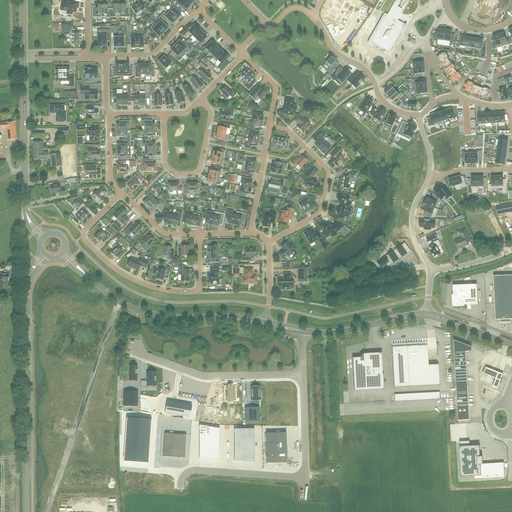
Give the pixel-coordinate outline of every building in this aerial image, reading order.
[(76,10),(75,10),(76,7),(78,8),(79,3),(78,2),(62,0),(61,8),(62,10),(67,11),(67,14),(72,14),(72,12),(76,12),(76,11),(76,10)] [(189,7),(182,0),(180,2),(177,0),(175,0),(173,3),(177,7),(178,8),(180,6),(185,11),(186,12),(190,8),(189,7)] [(326,17),(334,22),(335,21),(340,24),(340,23),(344,26),(344,27),(349,19),(348,19),(349,16),(351,14),(356,6),(355,6),(355,7),(351,4),(344,0),(337,0),(336,1),(333,6),(332,6),(328,12),(329,13),(327,17),(326,17)] [(404,34),(404,33),(408,26),(403,23),(405,19),(407,16),(410,15),(412,15),(413,14),(415,13),(417,10),(418,10),(419,8),(419,4),(419,1),(418,0),(386,0),(380,11),(385,14),(369,43),(375,46),(376,44),(377,45),(387,50),(386,52),(391,55),(400,40),(404,34)] [(490,14),(494,15),(500,0),(481,0),(481,2),(482,3),(478,10),(490,15),(490,14)] [(511,0),(505,0),(497,16),(503,19),(511,0)] [(152,10),(150,8),(145,3),(142,5),(140,3),(132,8),(135,14),(145,8),(149,12),(152,10)] [(177,7),(173,3),(171,5),(172,6),(170,8),(172,10),(169,12),(176,19),(178,18),(179,19),(181,16),(181,15),(175,9),(177,7)] [(102,17),(101,14),(101,5),(95,5),(95,11),(92,11),(92,17),(102,17)] [(108,5),(101,5),(101,14),(105,14),(105,18),(111,18),(110,10),(108,10),(108,5)] [(113,10),(110,10),(111,18),(111,17),(116,17),(116,14),(119,14),(119,5),(113,5),(113,10)] [(124,5),(119,5),(119,14),(120,17),(129,17),(129,14),(126,14),(126,5),(124,5)] [(175,21),(176,19),(169,12),(167,15),(164,12),(160,16),(164,20),(165,21),(167,19),(172,24),(172,23),(173,24),(176,21),(175,21)] [(162,22),(164,20),(160,16),(158,18),(159,19),(157,21),(159,23),(157,25),(164,32),(165,31),(166,32),(168,29),(168,28),(162,22)] [(189,24),(180,33),(184,36),(188,32),(192,36),(199,29),(195,25),(192,28),(189,25),(189,24)] [(69,29),(69,32),(72,32),(72,36),(72,39),(72,44),(74,44),(74,45),(79,45),(79,44),(81,44),(81,39),(81,36),(81,31),(75,31),(75,28),(72,28),(72,25),(62,25),(62,31),(64,31),(64,29),(69,29)] [(162,34),(164,32),(157,25),(154,28),(152,26),(150,28),(148,30),(152,34),(154,32),(159,37),(160,37),(163,35),(162,34)] [(199,29),(192,36),(196,40),(203,33),(199,29)] [(438,35),(434,35),(433,41),(438,41),(438,40),(444,41),(446,30),(439,29),(438,35)] [(110,30),(98,30),(98,47),(102,47),(102,45),(103,45),(106,45),(106,40),(110,40),(110,30)] [(450,43),(453,44),(454,38),(451,37),(452,31),(446,30),(444,41),(450,42),(450,43)] [(140,35),(137,35),(137,38),(137,48),(139,48),(139,49),(143,48),(143,47),(143,45),(143,40),(146,39),(146,33),(143,33),(143,35),(140,35)] [(203,33),(196,40),(200,44),(207,37),(203,33)] [(506,40),(504,33),(498,35),(502,47),(510,44),(509,39),(506,40)] [(131,34),(127,34),(128,40),(131,40),(131,45),(131,48),(131,49),(135,49),(135,48),(137,48),(137,38),(137,35),(133,35),(133,34),(131,34)] [(502,47),(498,35),(493,37),(495,43),(492,44),(494,49),(502,47)] [(115,37),(114,37),(114,47),(116,47),(124,47),(124,37),(115,37)] [(465,47),(467,37),(461,37),(460,43),(456,42),(456,47),(460,48),(460,45),(465,46),(465,47)] [(478,39),(476,49),(481,50),(481,52),(486,52),(486,43),(483,43),(483,40),(478,39)] [(176,44),(175,45),(182,52),(184,54),(186,51),(188,50),(189,51),(191,48),(187,44),(185,46),(181,43),(179,41),(178,40),(176,43),(176,44)] [(216,45),(212,41),(205,48),(209,52),(216,45)] [(173,46),(170,49),(171,49),(171,50),(172,51),(176,55),(174,57),(178,62),(182,58),(185,55),(184,54),(182,52),(175,45),(174,47),(173,46)] [(216,46),(216,45),(209,52),(213,56),(220,50),(216,46)] [(224,54),(220,50),(213,56),(217,60),(224,54),(224,53),(224,54)] [(441,63),(448,58),(449,58),(445,52),(443,54),(442,53),(439,56),(437,58),(441,63)] [(224,54),(217,60),(221,64),(218,68),(221,72),(226,67),(222,64),(228,58),(224,54)] [(159,61),(158,62),(159,62),(165,69),(166,69),(169,65),(171,67),(173,65),(173,66),(176,64),(171,59),(169,61),(164,57),(164,56),(164,57),(163,57),(163,56),(160,59),(161,60),(159,62),(159,61)] [(338,65),(339,64),(336,61),(331,57),(324,64),(329,69),(327,71),(330,74),(334,70),(338,65)] [(451,63),(451,62),(448,58),(441,63),(444,67),(451,63)] [(200,62),(198,64),(202,71),(199,74),(201,76),(206,81),(211,77),(205,70),(208,67),(200,62)] [(447,73),(447,72),(454,68),(455,67),(451,62),(451,63),(444,67),(443,67),(447,73)] [(123,77),(122,65),(121,65),(121,64),(117,64),(117,65),(116,65),(116,70),(113,70),(113,77),(123,77)] [(132,77),(132,70),(129,70),(129,65),(128,65),(128,64),(124,64),(124,65),(122,65),(123,77),(132,77)] [(145,76),(144,65),(143,65),(143,64),(139,64),(139,65),(138,65),(138,70),(135,70),(135,78),(141,78),(141,75),(144,75),(144,76),(145,76)] [(154,77),(154,70),(151,70),(151,64),(150,64),(146,64),(144,65),(145,76),(151,76),(151,77),(154,77)] [(413,69),(410,69),(411,75),(412,75),(413,78),(419,77),(418,74),(425,73),(424,67),(414,69),(413,69)] [(69,87),(74,87),(74,76),(69,76),(69,68),(55,68),(56,81),(69,81),(69,87)] [(97,74),(97,69),(92,69),(92,68),(86,68),(86,74),(85,74),(85,78),(83,78),(83,83),(92,83),(92,78),(97,78),(97,74)] [(336,72),(331,77),(334,80),(339,85),(342,82),(349,75),(350,74),(345,68),(343,70),(339,74),(336,72)] [(450,77),(457,72),(454,68),(447,72),(448,72),(450,77)] [(191,80),(193,83),(197,89),(202,85),(198,78),(201,76),(199,74),(194,69),(191,71),(194,78),(191,80)] [(247,69),(240,75),(246,81),(243,85),(248,90),(253,85),(250,82),(255,77),(247,69)] [(458,72),(457,72),(450,77),(453,82),(456,80),(459,79),(459,78),(461,77),(458,72)] [(351,76),(349,79),(357,86),(360,84),(360,83),(361,82),(362,82),(364,79),(359,74),(354,79),(351,76)] [(183,87),(187,94),(188,96),(194,93),(190,85),(193,83),(191,80),(188,76),(185,78),(187,85),(183,87)] [(426,82),(419,83),(419,79),(413,80),(414,89),(427,87),(426,82)] [(470,93),(470,92),(473,84),(474,84),(467,81),(466,84),(465,87),(464,90),(470,93)] [(388,97),(395,90),(393,88),(395,86),(392,82),(387,86),(389,88),(384,93),(388,97)] [(83,84),(77,85),(77,91),(81,91),(81,94),(85,94),(85,99),(97,99),(97,97),(99,96),(99,94),(97,93),(97,91),(89,91),(89,87),(83,87),(83,84)] [(152,96),(152,100),(154,100),(154,105),(161,105),(161,99),(165,99),(165,96),(165,95),(165,91),(164,88),(163,84),(161,84),(160,88),(159,95),(154,95),(154,96),(152,96)] [(175,94),(175,95),(178,103),(184,101),(183,95),(187,94),(183,87),(182,84),(178,85),(179,92),(175,94)] [(473,84),(470,92),(475,94),(479,86),(473,84)] [(165,95),(165,96),(165,99),(166,105),(173,104),(172,95),(175,95),(175,94),(173,86),(170,87),(169,94),(165,95)] [(475,94),(481,96),(484,88),(479,86),(475,94)] [(258,87),(255,90),(250,95),(255,100),(257,98),(259,98),(261,100),(268,93),(263,88),(261,89),(258,87)] [(415,98),(421,97),(421,94),(427,93),(427,87),(414,89),(415,98)] [(221,92),(224,95),(222,97),(225,100),(227,98),(230,96),(232,98),(236,94),(232,90),(230,92),(225,88),(221,92)] [(484,88),(481,96),(480,97),(487,99),(488,96),(490,93),(489,93),(490,90),(484,88)] [(497,92),(497,96),(501,96),(502,100),(508,99),(506,89),(500,90),(500,92),(497,92)] [(395,90),(388,97),(392,101),(397,97),(399,99),(404,95),(402,93),(399,95),(395,90)] [(122,105),(122,94),(117,94),(117,91),(113,91),(113,94),(113,97),(116,97),(117,105),(122,105)] [(402,104),(404,106),(408,106),(407,108),(417,109),(417,103),(406,102),(405,101),(407,99),(405,97),(401,101),(403,103),(402,104)] [(285,102),(283,113),(292,115),(293,111),(294,111),(295,110),(295,109),(296,107),(295,106),(295,105),(294,105),(292,105),(293,103),(292,103),(292,100),(286,98),(285,102)] [(371,104),(364,100),(358,108),(365,113),(371,104)] [(64,106),(50,106),(50,113),(55,113),(56,115),(57,115),(57,122),(64,122),(64,120),(65,120),(65,113),(64,113),(64,106)] [(94,110),(94,107),(85,107),(86,113),(88,113),(88,118),(98,117),(98,110),(94,110)] [(373,118),(379,122),(385,113),(379,109),(378,111),(374,108),(370,114),(374,116),(373,118)] [(451,108),(446,110),(449,121),(454,119),(451,108)] [(253,119),(263,121),(264,119),(263,117),(263,116),(263,115),(258,114),(258,110),(252,109),(250,115),(253,116),(253,119)] [(221,112),(220,119),(229,121),(230,116),(233,117),(234,112),(227,110),(227,113),(221,112)] [(446,110),(440,111),(444,122),(449,121),(446,110)] [(440,111),(435,113),(439,124),(444,122),(440,111)] [(432,121),(427,122),(429,127),(439,124),(435,113),(430,115),(432,121)] [(485,113),(478,114),(478,124),(479,127),(486,126),(486,123),(485,123),(485,113)] [(389,114),(384,125),(396,131),(399,124),(394,122),(396,118),(389,114)] [(299,125),(297,127),(303,133),(310,125),(308,123),(308,122),(306,119),(305,120),(304,119),(304,120),(299,116),(295,120),(299,125)] [(263,121),(253,119),(252,122),(249,121),(248,128),(254,130),(255,126),(261,127),(261,126),(261,124),(262,124),(263,123),(263,121)] [(145,126),(145,130),(155,130),(155,123),(152,124),(148,124),(148,120),(142,121),(142,126),(145,126)] [(401,125),(397,132),(411,138),(417,124),(409,120),(406,127),(401,125)] [(119,124),(117,124),(117,130),(127,130),(127,127),(130,126),(130,121),(123,121),(123,124),(119,124)] [(7,140),(16,139),(15,122),(0,123),(0,130),(1,130),(4,130),(4,129),(5,128),(7,140)] [(218,126),(217,132),(226,134),(227,128),(229,129),(230,125),(224,124),(223,127),(218,126)] [(98,129),(88,129),(88,134),(90,134),(90,141),(99,141),(99,137),(100,137),(100,132),(99,132),(98,129)] [(249,139),(259,141),(260,138),(259,137),(259,136),(259,135),(254,133),(254,131),(247,129),(246,135),(249,136),(249,139)] [(127,130),(117,130),(117,137),(124,137),(124,140),(130,140),(130,134),(127,134),(127,130)] [(155,130),(145,130),(145,134),(142,134),(142,140),(149,140),(148,136),(155,136),(155,130)] [(317,143),(315,145),(320,150),(320,151),(322,153),(323,153),(324,154),(330,147),(327,144),(327,143),(326,142),(325,142),(322,139),(325,135),(320,130),(315,135),(312,139),(317,143)] [(226,134),(217,132),(216,139),(221,140),(220,143),(226,144),(227,141),(228,140),(228,135),(225,134),(226,134)] [(275,137),(274,138),(275,138),(274,144),(273,144),(274,144),(283,146),(282,148),(283,148),(287,149),(287,148),(288,144),(288,143),(285,143),(286,140),(286,139),(285,139),(275,138),(275,137)] [(259,141),(249,139),(248,142),(245,141),(244,148),(251,149),(251,145),(257,146),(257,145),(257,144),(258,144),(259,143),(259,141)] [(124,144),(117,144),(117,150),(127,150),(127,147),(130,146),(130,140),(124,140),(124,144)] [(149,144),(149,140),(142,140),(142,146),(145,146),(145,150),(155,150),(155,144),(149,144)] [(33,146),(33,158),(33,160),(48,159),(48,152),(43,152),(43,148),(40,148),(39,147),(38,147),(38,146),(33,146)] [(333,158),(331,160),(336,166),(339,164),(339,165),(340,165),(342,163),(342,162),(341,161),(344,159),(341,156),(342,156),(342,155),(340,153),(342,152),(338,148),(330,155),(333,158)] [(91,154),(91,158),(100,158),(100,152),(97,152),(97,149),(95,149),(88,149),(88,155),(91,154)] [(213,151),(212,157),(221,159),(221,156),(224,156),(225,150),(219,149),(218,152),(213,151)] [(127,150),(117,150),(117,157),(119,157),(119,160),(124,160),(131,160),(130,154),(127,154),(127,150)] [(155,150),(145,150),(145,154),(142,154),(142,160),(149,160),(149,156),(156,156),(155,155),(155,150)] [(462,151),(462,157),(465,157),(465,164),(472,164),(472,152),(465,152),(465,151),(462,151)] [(472,152),(472,164),(478,164),(478,157),(482,157),(483,151),(478,151),(478,152),(472,152)] [(62,166),(61,153),(50,154),(51,167),(57,167),(57,166),(59,166),(62,166)] [(242,165),(246,165),(255,167),(256,164),(256,162),(256,161),(255,161),(251,160),(252,157),(244,155),(243,161),(242,165)] [(295,159),(291,163),(295,167),(297,165),(300,168),(307,161),(302,156),(300,159),(297,157),(295,159)] [(212,157),(211,163),(216,164),(215,168),(221,169),(222,165),(224,159),(221,159),(212,157)] [(119,161),(119,165),(118,165),(118,167),(118,169),(117,169),(118,172),(128,171),(128,167),(136,167),(136,161),(124,161),(119,161)] [(142,161),(142,167),(145,167),(145,171),(156,171),(156,168),(155,164),(148,164),(148,161),(142,161)] [(274,164),(273,164),(271,172),(280,174),(282,168),(286,169),(287,164),(275,162),(274,164)] [(242,165),(241,171),(241,174),(248,176),(249,172),(253,173),(255,170),(255,167),(246,165),(242,165)] [(306,180),(305,187),(310,188),(311,187),(315,188),(315,186),(316,186),(317,183),(316,182),(316,181),(310,179),(311,178),(318,171),(313,167),(306,174),(306,175),(305,175),(304,180),(306,180)] [(96,168),(85,168),(85,174),(89,174),(89,178),(100,178),(100,171),(96,171),(96,168)] [(209,170),(208,176),(217,178),(219,178),(220,172),(221,169),(215,168),(214,171),(209,170)] [(345,176),(343,176),(341,188),(349,189),(351,179),(355,180),(356,174),(352,173),(346,172),(345,176)] [(133,182),(128,187),(131,190),(130,190),(133,192),(140,184),(137,181),(139,179),(135,175),(131,179),(133,182)] [(208,176),(207,182),(212,183),(219,185),(222,182),(222,179),(219,178),(217,178),(208,176)] [(241,176),(240,182),(242,183),(242,186),(251,188),(252,185),(252,182),(251,182),(247,181),(248,178),(241,176)] [(459,184),(460,187),(466,186),(464,179),(461,180),(460,177),(460,176),(449,180),(451,187),(454,186),(459,184)] [(471,185),(468,185),(468,194),(472,194),(472,189),(477,189),(477,177),(475,177),(475,176),(472,176),(472,177),(471,177),(471,185)] [(478,177),(477,177),(477,189),(483,189),(483,194),(487,194),(486,185),(483,185),(483,176),(481,176),(478,176),(478,177)] [(491,185),(488,185),(488,191),(492,191),(492,188),(497,188),(497,176),(491,176),(491,185)] [(503,176),(497,176),(497,188),(503,188),(503,193),(507,193),(506,184),(503,184),(503,176)] [(268,187),(267,193),(279,195),(280,187),(282,188),(284,180),(277,179),(277,182),(273,181),(272,183),(271,183),(271,185),(270,185),(269,187),(268,187)] [(184,187),(184,194),(190,194),(190,192),(191,190),(199,190),(199,183),(194,183),(187,184),(187,187),(184,187)] [(51,194),(59,192),(60,196),(66,194),(65,188),(60,189),(59,184),(50,186),(51,194)] [(168,184),(168,191),(174,191),(175,194),(182,194),(182,187),(179,187),(179,184),(175,184),(171,184),(168,184)] [(452,195),(448,190),(445,187),(443,188),(440,185),(434,190),(442,199),(445,197),(447,199),(450,197),(452,195)] [(237,191),(236,195),(238,195),(244,197),(245,193),(246,193),(248,194),(249,194),(250,192),(250,191),(251,188),(242,186),(239,186),(238,192),(237,191)] [(97,191),(92,196),(99,204),(105,199),(102,196),(102,195),(103,194),(104,194),(106,192),(102,188),(98,192),(97,191)] [(146,205),(148,207),(155,200),(152,197),(154,195),(150,191),(146,195),(148,198),(145,201),(143,203),(146,206),(146,205)] [(424,203),(435,207),(438,199),(433,193),(431,198),(426,196),(424,203)] [(339,213),(339,216),(340,217),(342,218),(344,217),(344,215),(348,216),(348,215),(349,215),(352,213),(352,210),(351,208),(350,208),(351,203),(347,202),(349,196),(338,194),(337,198),(339,198),(338,202),(343,203),(342,208),(339,207),(337,209),(337,211),(338,212),(339,213)] [(307,197),(302,200),(304,203),(299,205),(301,209),(302,209),(305,214),(305,213),(306,214),(309,212),(312,210),(310,208),(311,207),(313,205),(314,206),(315,199),(307,197)] [(77,207),(79,208),(83,204),(78,199),(74,203),(77,207)] [(155,200),(148,207),(149,209),(152,212),(154,210),(157,207),(161,211),(164,205),(160,200),(157,202),(155,200)] [(421,209),(426,211),(423,217),(431,217),(435,207),(424,203),(421,209)] [(511,203),(510,204),(496,207),(497,213),(497,214),(511,212),(511,211),(511,203)] [(122,208),(114,216),(119,221),(120,221),(124,225),(129,220),(125,216),(127,213),(122,208)] [(288,219),(291,220),(292,215),(293,209),(287,208),(286,211),(282,211),(280,221),(287,223),(288,219)] [(83,209),(76,216),(82,222),(89,215),(83,209)] [(160,217),(165,218),(164,223),(167,224),(167,225),(170,226),(172,215),(169,215),(170,211),(164,210),(160,217)] [(209,224),(212,225),(215,212),(205,210),(204,218),(207,218),(207,222),(206,223),(209,224)] [(231,224),(234,225),(236,215),(233,215),(234,211),(227,210),(226,214),(226,217),(229,218),(228,222),(229,222),(228,223),(231,224)] [(172,215),(170,226),(171,226),(173,226),(174,225),(176,226),(177,222),(177,220),(180,221),(182,215),(182,212),(176,211),(176,215),(174,216),(172,215)] [(184,215),(183,218),(186,218),(185,224),(188,224),(188,225),(190,226),(191,226),(193,216),(190,215),(190,213),(184,212),(184,215)] [(224,214),(218,213),(215,212),(212,225),(215,225),(218,225),(219,225),(220,220),(223,220),(224,214)] [(237,212),(236,215),(234,225),(237,225),(240,225),(241,224),(241,220),(245,221),(246,214),(237,212)] [(263,224),(262,224),(262,227),(266,228),(266,227),(269,227),(270,223),(274,224),(276,213),(270,212),(269,216),(265,216),(263,224)] [(196,217),(193,216),(191,226),(194,226),(197,226),(198,221),(201,221),(202,217),(202,215),(197,214),(196,217)] [(477,221),(473,222),(475,227),(481,240),(489,236),(487,232),(492,230),(491,227),(485,216),(479,219),(477,221)] [(421,220),(421,227),(425,227),(425,229),(431,229),(431,227),(435,227),(436,220),(421,220)] [(326,237),(331,235),(335,233),(335,232),(339,230),(342,225),(335,221),(333,224),(330,226),(328,223),(325,224),(324,222),(319,225),(326,237)] [(128,227),(124,231),(128,235),(131,232),(134,235),(142,228),(137,223),(130,229),(128,227)] [(317,229),(314,231),(313,228),(310,230),(304,233),(310,244),(321,238),(317,229)] [(101,230),(94,237),(99,242),(104,237),(107,240),(112,235),(106,230),(103,232),(101,230)] [(454,241),(456,245),(458,249),(468,245),(467,242),(470,241),(465,230),(460,232),(462,238),(454,241)] [(435,234),(426,238),(428,242),(437,238),(435,234)] [(143,238),(139,242),(143,246),(141,247),(145,251),(149,247),(148,246),(154,240),(150,236),(148,237),(145,240),(143,238)] [(434,245),(429,248),(430,251),(429,251),(431,255),(432,254),(433,257),(434,257),(435,258),(438,256),(438,255),(441,254),(438,247),(441,245),(439,240),(433,242),(434,245)] [(284,250),(279,253),(282,259),(288,255),(288,256),(294,252),(294,251),(297,249),(292,243),(289,245),(287,243),(282,247),(284,250)] [(404,243),(396,249),(402,257),(410,251),(404,243)] [(114,249),(111,252),(116,257),(117,256),(120,253),(122,255),(127,251),(123,247),(121,249),(118,246),(116,244),(112,247),(114,249)] [(219,258),(218,258),(218,245),(216,245),(213,245),(213,247),(209,247),(209,250),(208,250),(208,254),(209,254),(209,258),(211,258),(211,262),(219,262),(219,258)] [(172,247),(165,246),(163,256),(167,256),(167,260),(172,260),(174,251),(171,251),(172,247)] [(181,246),(182,255),(179,255),(179,259),(185,259),(185,256),(188,256),(188,246),(181,246)] [(257,252),(256,252),(256,248),(245,249),(246,256),(243,256),(243,261),(249,261),(249,257),(256,256),(256,255),(257,255),(258,255),(258,253),(257,252)] [(402,257),(396,249),(388,255),(393,263),(402,257)] [(381,268),(386,264),(388,267),(393,263),(388,255),(376,262),(381,268)] [(131,257),(128,265),(129,265),(129,266),(131,267),(131,266),(134,268),(133,268),(138,271),(141,265),(146,268),(149,262),(140,258),(139,261),(131,257)] [(156,275),(156,278),(157,278),(157,279),(162,280),(162,279),(163,279),(164,277),(168,278),(170,267),(166,266),(165,269),(163,268),(162,269),(158,268),(158,269),(154,268),(152,274),(156,275)] [(173,267),(173,271),(179,271),(179,274),(181,274),(181,281),(189,281),(189,270),(186,270),(186,266),(180,266),(179,266),(179,267),(175,267),(173,267)] [(208,274),(208,282),(211,282),(211,284),(217,284),(217,288),(222,288),(222,280),(219,280),(219,271),(219,269),(210,269),(211,274),(208,274)] [(243,279),(243,284),(257,283),(256,275),(252,275),(252,269),(244,269),(245,279),(243,279)] [(290,273),(284,273),(284,279),(279,279),(279,286),(282,286),(282,289),(289,289),(289,286),(293,286),(292,279),(290,279),(290,273)] [(495,320),(500,320),(500,323),(511,323),(511,322),(511,319),(511,275),(494,276),(495,301),(495,320)] [(478,304),(477,284),(453,285),(453,294),(452,294),(453,307),(465,306),(465,305),(468,305),(468,309),(471,309),(471,305),(478,304)] [(472,352),(472,347),(454,340),(458,420),(469,420),(466,353),(472,352)] [(428,365),(427,345),(392,347),(394,387),(439,385),(438,365),(428,365)] [(353,358),(354,390),(383,389),(382,353),(363,354),(360,357),(353,358)] [(129,365),(129,380),(137,380),(137,365),(129,365)] [(147,372),(147,386),(156,386),(156,372),(147,372)] [(496,379),(493,387),(495,388),(497,389),(500,384),(501,381),(498,380),(496,379)] [(225,392),(225,396),(226,396),(226,400),(235,400),(235,402),(239,402),(239,398),(235,398),(234,388),(226,388),(226,392),(225,392)] [(251,388),(251,401),(258,401),(258,397),(262,397),(262,391),(260,391),(260,388),(251,388)] [(124,392),(123,407),(137,408),(137,393),(124,392)] [(395,401),(440,399),(440,392),(394,395),(395,401)] [(167,401),(165,413),(190,417),(192,406),(167,401)] [(245,407),(245,422),(253,422),(253,414),(259,414),(259,407),(245,407)] [(240,414),(230,414),(230,422),(240,422),(240,414)] [(127,417),(124,461),(149,463),(152,419),(127,417)] [(199,425),(199,459),(219,460),(220,428),(199,425)] [(234,429),(234,461),(254,462),(254,429),(234,429)] [(286,432),(266,433),(267,463),(287,462),(286,432)] [(165,433),(163,456),(185,458),(186,435),(165,433)] [(469,441),(459,442),(459,447),(461,477),(474,476),(475,479),(503,477),(502,463),(482,464),(482,456),(480,456),(480,445),(470,446),(469,441)]
